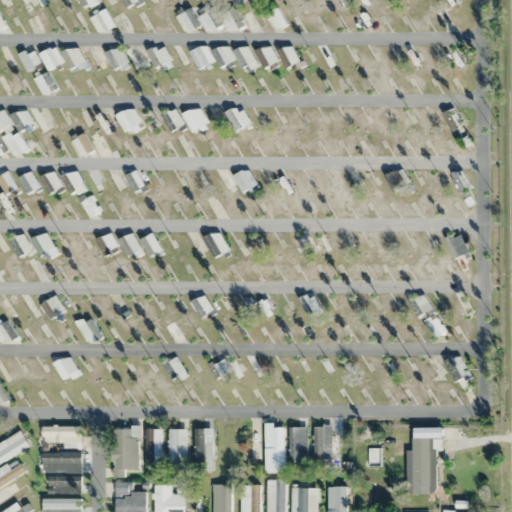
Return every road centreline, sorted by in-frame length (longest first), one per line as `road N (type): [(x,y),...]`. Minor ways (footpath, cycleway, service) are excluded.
road 1 (residential): [(0,412),(482,414)]
road 2 (residential): [(0,350),(482,351)]
road 3 (residential): [(0,39),(481,33)]
road 4 (residential): [(0,283),(481,287)]
road 5 (residential): [(0,100),(481,99)]
road 6 (residential): [(0,223),(481,222)]
road 7 (residential): [(0,164),(481,164)]
road 8 (residential): [(481,0),(482,414)]
